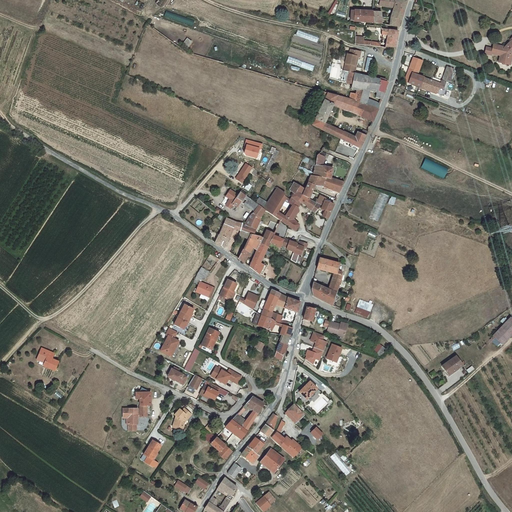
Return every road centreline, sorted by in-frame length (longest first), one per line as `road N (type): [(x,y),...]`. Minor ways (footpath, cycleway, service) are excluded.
road 1 (unclassified): [(303,298),(256,276),(174,215),(119,193),(0,122)]
road 2 (unclassified): [(504,511),(397,346),(370,324),(303,298)]
road 3 (unclassified): [(412,0),(389,91),(322,241)]
road 4 (track): [(158,208),(79,295),(42,320),(0,285)]
road 5 (residential): [(89,348),(221,416),(251,392)]
road 6 (track): [(372,130),(511,194)]
